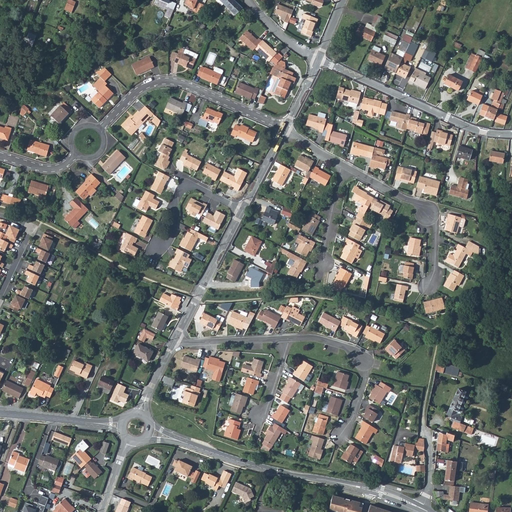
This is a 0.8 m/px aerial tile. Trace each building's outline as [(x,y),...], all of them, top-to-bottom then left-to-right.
[(195,0),(183,0),(182,3),(186,5),(186,6),(188,7),(191,9),(191,10),(198,13),(202,4),(195,1),(195,0)] [(236,0),(234,0),(228,6),(235,14),(237,17),(241,14),(245,11),(241,7),(242,6),(236,0)] [(285,21),(289,23),(294,10),(279,4),(276,13),(281,15),(281,14),(283,15),(282,18),(285,21)] [(316,23),(318,18),(315,17),(312,16),(304,13),(302,18),(306,19),(303,28),(306,29),(304,33),(311,36),(313,31),(312,31),(315,23),(316,23)] [(354,32),(371,39),(381,18),(376,16),(372,25),(368,23),(365,26),(358,23),(354,32)] [(241,36),(254,48),(256,47),(263,40),(260,37),(258,38),(248,29),(241,36)] [(23,46),(31,49),(37,35),(29,31),(23,46)] [(390,42),(394,44),(397,37),(386,32),(383,36),(391,40),(390,42)] [(404,34),(402,38),(409,42),(410,41),(411,37),(404,34)] [(402,38),(397,48),(404,51),(409,42),(402,38)] [(263,40),(256,47),(270,59),(272,57),(277,62),(280,58),(282,56),(264,39),(263,40)] [(404,51),(403,54),(407,56),(408,53),(411,54),(414,48),(416,44),(410,41),(409,42),(404,51)] [(373,43),(367,55),(377,60),(377,61),(381,63),(385,54),(379,50),(381,47),(373,43)] [(180,50),(177,56),(176,58),(194,66),(200,52),(183,44),(180,50)] [(422,51),(420,55),(430,59),(434,51),(424,46),(422,51)] [(397,48),(395,52),(402,56),(403,54),(404,51),(397,48)] [(478,53),(484,57),(487,51),(481,48),(478,53)] [(391,51),(383,66),(394,71),(400,60),(402,56),(395,52),(391,51)] [(466,65),(471,67),(477,54),(473,52),(466,65)] [(470,68),(477,71),(484,57),(478,53),(477,54),(471,67),(470,68)] [(148,57),(131,66),(135,75),(153,66),(148,57)] [(277,62),(274,65),(274,66),(284,70),(282,75),(275,92),(286,96),(293,81),(295,82),(298,76),(293,74),(295,71),(287,67),(286,60),(280,58),(277,62)] [(400,60),(394,71),(405,76),(410,65),(400,60)] [(215,67),(207,63),(206,64),(203,62),(198,72),(202,74),(201,74),(212,79),(212,78),(219,81),(223,70),(225,67),(224,66),(218,63),(217,63),(215,67)] [(274,66),(272,70),(282,75),(284,70),(274,66)] [(109,67),(99,70),(102,73),(106,77),(112,70),(109,67)] [(414,68),(408,80),(411,82),(412,81),(424,87),(429,76),(421,72),(417,70),(414,68)] [(448,72),(444,81),(457,88),(462,79),(448,72)] [(102,73),(96,79),(100,83),(106,77),(102,73)] [(100,83),(96,79),(94,82),(100,87),(92,96),(100,104),(108,96),(108,95),(111,92),(112,93),(115,89),(107,81),(109,79),(106,77),(100,83)] [(240,80),(237,89),(244,92),(244,93),(252,97),(252,96),(256,97),(261,87),(257,85),(256,87),(240,80)] [(355,91),(349,89),(342,87),(342,86),(338,85),(335,96),(348,100),(355,102),(356,102),(359,90),(356,89),(355,91)] [(479,110),(493,117),(501,101),(496,99),(501,87),(497,85),(493,95),(495,96),(491,103),(484,100),(479,110)] [(501,87),(496,99),(501,101),(506,89),(501,87)] [(467,99),(477,104),(482,94),(484,90),(480,88),(478,92),(472,89),(467,99)] [(267,95),(262,93),(259,100),(264,102),(267,95)] [(179,112),(181,113),(187,100),(184,99),(184,100),(171,95),(166,105),(179,111),(179,112)] [(61,100),(69,108),(72,105),(72,104),(65,97),(61,100)] [(368,99),(363,98),(360,109),(368,111),(367,115),(368,116),(371,117),(373,116),(374,113),(385,116),(387,104),(381,103),(381,102),(374,100),(373,101),(367,100),(368,99)] [(56,101),(49,108),(59,118),(69,108),(61,100),(58,103),(56,101)] [(129,118),(121,127),(130,135),(151,112),(144,106),(131,120),(129,118)] [(207,127),(209,122),(211,119),(220,122),(224,113),(219,111),(218,112),(208,107),(204,116),(203,115),(199,124),(207,127)] [(398,112),(399,111),(391,109),(389,118),(396,120),(395,126),(405,129),(406,127),(409,115),(410,113),(405,112),(405,113),(401,112),(401,113),(398,112)] [(305,123),(309,124),(310,123),(313,124),(313,126),(317,128),(317,129),(321,130),(325,116),(308,112),(305,123)] [(494,120),(504,123),(505,121),(507,115),(497,112),(494,120)] [(155,115),(150,120),(157,127),(160,120),(155,115)] [(409,115),(406,127),(414,130),(414,131),(426,134),(429,122),(424,121),(423,122),(415,119),(416,117),(409,115)] [(328,121),(325,130),(329,131),(327,139),(338,142),(338,143),(342,145),(345,133),(330,128),(331,122),(328,121)] [(237,123),(233,133),(238,135),(238,133),(254,140),(258,131),(250,128),(250,126),(243,123),(242,125),(237,123)] [(431,147),(433,140),(437,141),(438,142),(442,144),(444,143),(449,144),(452,134),(447,133),(447,131),(436,128),(433,138),(429,137),(427,146),(431,147)] [(0,129),(0,140),(8,143),(12,131),(6,129),(5,131),(0,129)] [(163,149),(156,163),(165,167),(166,165),(168,166),(171,158),(169,157),(168,157),(169,153),(174,145),(172,145),(175,139),(167,134),(160,148),(163,149)] [(350,152),(353,153),(354,152),(358,153),(370,156),(371,152),(373,145),(353,140),(350,152)] [(31,141),(28,151),(39,155),(39,156),(46,158),(50,148),(31,141)] [(460,143),(457,155),(469,158),(473,147),(460,143)] [(370,156),(368,165),(373,166),(373,164),(375,165),(384,167),(385,164),(387,164),(388,163),(390,157),(375,153),(375,152),(376,151),(381,153),(382,152),(383,149),(383,148),(373,145),(371,152),(370,156)] [(115,150),(100,166),(108,174),(123,157),(115,150)] [(186,165),(196,171),(201,162),(187,155),(187,154),(183,152),(179,160),(183,162),(182,164),(186,166),(186,165)] [(492,152),(490,162),(504,164),(505,154),(492,152)] [(307,170),(305,175),(308,177),(309,175),(311,170),(308,168),(313,159),(309,157),(309,158),(299,153),(294,163),(307,170)] [(290,168),(281,162),(279,166),(279,167),(276,172),(276,171),(272,178),(282,184),(290,168)] [(207,163),(202,173),(212,178),(211,178),(215,180),(220,170),(207,163)] [(311,170),(309,175),(326,183),(331,173),(318,167),(319,166),(315,164),(311,170)] [(397,164),(394,177),(399,179),(399,178),(404,179),(404,178),(410,179),(409,180),(413,182),(416,169),(397,164)] [(100,176),(91,168),(84,174),(85,175),(77,184),(86,192),(89,189),(90,190),(96,184),(94,183),(100,176)] [(171,174),(161,169),(152,186),(162,191),(166,185),(165,184),(168,178),(169,178),(171,174)] [(223,172),(218,181),(233,188),(232,189),(237,191),(242,182),(241,181),(245,173),(237,169),(233,177),(223,172)] [(419,174),(416,185),(423,187),(422,190),(435,194),(439,180),(419,174)] [(467,177),(459,175),(456,182),(457,182),(457,184),(450,182),(447,191),(465,196),(468,187),(466,187),(468,182),(466,181),(467,177)] [(32,176),(29,188),(46,193),(50,182),(32,176)] [(366,192),(365,190),(358,186),(354,193),(352,197),(362,202),(358,208),(359,209),(362,210),(360,213),(357,212),(356,214),(358,215),(361,217),(364,212),(366,208),(368,205),(373,195),(366,192)] [(154,196),(156,193),(147,188),(143,198),(142,197),(138,205),(143,208),(144,206),(148,209),(151,203),(158,207),(161,199),(154,196)] [(4,199),(4,200),(11,202),(13,195),(6,193),(4,192),(2,198),(4,199)] [(119,192),(114,196),(120,202),(123,197),(119,192)] [(13,195),(11,202),(19,205),(21,197),(13,195)] [(377,197),(373,195),(368,205),(371,207),(377,197)] [(75,228),(80,223),(78,220),(89,209),(77,197),(71,203),(75,208),(65,218),(75,228)] [(377,197),(371,207),(384,214),(383,216),(388,218),(394,209),(389,206),(390,203),(380,198),(380,199),(377,197)] [(200,216),(206,204),(202,202),(202,204),(190,198),(185,208),(189,210),(187,213),(194,216),(195,213),(200,216)] [(284,203),(282,210),(292,213),(293,206),(284,203)] [(276,216),(269,214),(270,209),(267,207),(262,221),(274,224),(276,216)] [(206,211),(201,221),(210,225),(208,229),(214,232),(216,228),(217,229),(224,214),(215,210),(211,216),(209,215),(210,213),(206,211)] [(310,213),(302,228),(312,233),(320,219),(319,218),(312,214),(314,211),(313,210),(311,213),(310,213)] [(449,215),(447,221),(446,227),(457,231),(459,223),(463,224),(464,223),(466,217),(465,216),(462,215),(462,214),(449,211),(448,215),(449,215)] [(152,221),(142,216),(133,233),(143,238),(148,229),(147,229),(148,227),(149,227),(152,221)] [(354,222),(351,229),(348,233),(359,239),(367,224),(363,222),(360,220),(357,219),(354,217),(352,221),(353,221),(354,222)] [(291,222),(289,226),(298,231),(300,227),(291,222)] [(6,239),(14,243),(17,237),(16,237),(19,230),(10,226),(6,235),(7,235),(6,239)] [(209,239),(211,235),(203,231),(197,228),(194,227),(193,230),(189,236),(187,236),(186,235),(182,243),(194,249),(201,235),(209,239)] [(137,238),(125,233),(123,237),(125,238),(119,249),(127,253),(133,256),(137,248),(131,245),(133,242),(134,243),(137,238)] [(310,239),(299,233),(295,240),(299,242),(295,249),(305,255),(309,249),(311,243),(313,244),(315,240),(310,238),(310,239)] [(42,240),(39,246),(48,250),(52,242),(51,241),(53,238),(44,234),(41,239),(42,240)] [(253,234),(246,247),(256,253),(263,239),(253,234)] [(420,250),(418,249),(419,244),(421,238),(410,235),(407,252),(412,253),(419,254),(420,250)] [(345,246),(343,251),(340,256),(351,262),(355,255),(353,254),(357,247),(359,243),(346,236),(345,240),(346,241),(344,245),(345,246)] [(11,249),(13,245),(0,239),(0,249),(4,252),(7,247),(11,249)] [(471,239),(467,246),(471,248),(473,249),(474,250),(481,253),(481,245),(471,239)] [(467,246),(459,242),(457,246),(458,247),(454,254),(451,252),(447,259),(460,266),(467,252),(469,252),(471,248),(467,246)] [(191,256),(192,252),(181,247),(179,251),(180,252),(178,257),(176,256),(172,264),(180,268),(182,266),(185,268),(187,263),(191,265),(195,258),(191,256)] [(357,247),(353,254),(355,255),(357,257),(361,249),(357,247)] [(50,254),(37,248),(36,252),(40,254),(38,259),(46,263),(50,254)] [(304,268),(308,261),(307,260),(298,255),(289,251),(288,253),(287,255),(295,259),(289,272),(298,277),(301,271),(303,267),(304,268)] [(270,262),(267,268),(274,271),(278,257),(276,256),(272,263),(270,262)] [(230,272),(228,276),(236,280),(246,262),(236,257),(229,271),(230,272)] [(403,263),(402,270),(403,271),(403,273),(404,276),(412,277),(413,272),(412,272),(413,266),(413,265),(413,262),(405,260),(404,264),(403,263)] [(29,265),(28,268),(40,274),(45,265),(37,261),(34,267),(29,265)] [(339,270),(334,281),(344,286),(351,272),(340,266),(338,270),(339,270)] [(465,273),(455,268),(453,272),(452,271),(449,277),(448,277),(444,284),(454,289),(458,283),(459,283),(465,273)] [(39,277),(27,271),(25,274),(29,276),(27,282),(35,286),(39,277)] [(397,282),(394,298),(403,300),(405,288),(407,289),(408,285),(397,282)] [(18,289),(16,293),(29,299),(33,290),(25,286),(22,292),(18,289)] [(159,301),(177,310),(179,306),(178,306),(177,306),(179,301),(181,297),(171,294),(170,297),(163,293),(159,301)] [(12,302),(9,307),(18,311),(19,308),(20,309),(25,300),(16,296),(13,302),(12,302)] [(442,296),(423,301),(426,311),(445,307),(442,296)] [(226,303),(223,309),(228,312),(233,302),(226,303)] [(286,319),(290,321),(300,326),(305,317),(298,313),(300,310),(293,306),(292,308),(289,307),(285,315),(288,316),(286,319)] [(274,330),(281,317),(266,309),(265,312),(264,314),(260,312),(256,320),(260,322),(260,321),(271,326),(270,328),(274,330)] [(228,321),(233,324),(239,326),(239,328),(243,329),(244,327),(248,328),(254,317),(254,316),(249,314),(248,317),(233,311),(228,321)] [(158,312),(152,326),(161,331),(168,316),(158,312)] [(332,330),(336,332),(339,325),(341,321),(324,312),(319,322),(332,329),(332,330)] [(213,328),(218,330),(222,322),(215,319),(204,313),(199,323),(204,326),(204,324),(212,329),(213,328)] [(344,316),(342,321),(346,323),(344,327),(344,329),(354,334),(353,336),(357,338),(362,326),(344,316)] [(378,331),(380,327),(374,324),(372,325),(371,327),(370,328),(366,335),(365,338),(369,339),(370,338),(380,344),(385,334),(378,331)] [(155,335),(143,328),(138,339),(144,342),(147,337),(152,340),(155,335)] [(395,340),(386,349),(392,355),(393,354),(397,359),(405,351),(395,340)] [(139,345),(134,354),(142,358),(142,357),(149,361),(153,352),(139,345)] [(185,355),(180,366),(196,372),(201,359),(196,357),(196,359),(185,355)] [(209,359),(205,368),(205,369),(212,371),(213,373),(211,380),(218,382),(225,363),(213,359),(213,358),(209,357),(209,359)] [(252,367),(247,365),(245,372),(249,374),(261,378),(262,374),(260,373),(264,362),(254,359),(252,367)] [(296,371),(293,375),(304,381),(307,383),(308,382),(311,377),(311,376),(308,374),(313,367),(304,361),(297,372),(296,371)] [(68,371),(74,374),(78,376),(77,377),(85,380),(91,368),(83,364),(82,365),(81,367),(77,365),(72,362),(68,371)] [(438,362),(436,369),(440,372),(458,376),(460,368),(438,362)] [(58,380),(62,370),(57,368),(52,378),(58,380)] [(339,372),(335,387),(347,391),(350,382),(348,382),(350,376),(339,372)] [(23,385),(28,388),(34,376),(29,373),(23,385)] [(248,377),(243,391),(253,395),(256,385),(258,385),(259,381),(248,377)] [(301,384),(290,377),(288,381),(289,382),(282,393),(283,393),(280,399),(287,404),(291,398),(292,398),(301,384)] [(98,386),(110,392),(114,384),(102,378),(98,386)] [(5,382),(0,392),(17,400),(22,390),(5,382)] [(34,399),(35,396),(35,395),(40,397),(40,398),(43,400),(49,388),(35,382),(28,396),(34,399)] [(373,393),(369,399),(380,405),(387,393),(389,394),(392,389),(382,383),(379,387),(376,385),(372,392),(373,393)] [(129,396),(126,395),(124,395),(123,394),(123,393),(126,388),(118,384),(110,400),(117,404),(118,401),(124,404),(125,403),(129,396)] [(186,394),(185,393),(182,403),(194,407),(197,396),(198,396),(200,392),(199,392),(200,388),(196,387),(193,386),(191,389),(188,388),(186,394)] [(317,386),(315,392),(322,394),(324,388),(317,386)] [(460,414),(456,412),(463,396),(464,393),(455,389),(444,415),(450,418),(449,420),(452,421),(451,425),(463,430),(468,417),(460,414)] [(247,397),(236,393),(231,410),(240,414),(244,404),(245,405),(247,397)] [(463,396),(456,412),(460,414),(467,397),(463,396)] [(329,403),(326,413),(337,416),(341,404),(342,405),(343,401),(332,397),(329,403)] [(273,413),(271,417),(281,423),(289,411),(280,405),(274,414),(273,413)] [(368,409),(364,417),(373,423),(380,412),(369,405),(367,409),(368,409)] [(315,424),(313,432),(323,436),(326,428),(325,428),(328,418),(320,415),(317,424),(315,424)] [(227,427),(224,436),(237,440),(241,430),(239,429),(241,423),(230,419),(228,424),(230,424),(229,427),(227,427)] [(286,431),(274,423),(272,427),(270,426),(266,432),(268,433),(261,444),(263,445),(268,449),(269,449),(280,431),(284,434),(286,431)] [(364,427),(363,426),(355,438),(365,445),(373,432),(376,434),(378,430),(366,423),(364,427)] [(431,427),(430,431),(438,433),(444,436),(445,433),(446,432),(431,427)] [(72,438),(55,431),(52,439),(69,446),(72,438)] [(444,436),(438,433),(436,452),(443,453),(445,440),(450,442),(452,438),(453,435),(445,433),(444,436)] [(324,440),(313,436),(312,441),(314,442),(309,457),(317,460),(318,459),(321,460),(323,453),(320,452),(324,440)] [(109,443),(103,441),(99,452),(105,454),(109,443)] [(363,452),(351,445),(342,459),(350,464),(352,461),(356,463),(363,452)] [(400,449),(398,464),(404,465),(405,456),(414,457),(416,447),(406,445),(405,449),(400,449)] [(80,448),(72,456),(76,461),(76,462),(79,465),(78,466),(81,469),(82,468),(84,466),(89,461),(91,460),(80,448)] [(13,451),(8,463),(14,466),(14,468),(24,472),(29,460),(19,456),(19,453),(13,451)] [(41,455),(38,463),(55,470),(59,459),(50,456),(50,458),(45,456),(41,455)] [(374,463),(383,468),(385,462),(377,457),(374,463)] [(173,465),(172,468),(186,475),(186,474),(188,469),(190,464),(176,458),(176,459),(173,465)] [(89,461),(84,466),(86,469),(85,470),(86,470),(82,474),(87,479),(91,476),(94,480),(102,473),(93,463),(91,464),(89,461)] [(455,462),(445,461),(444,470),(453,471),(460,472),(461,463),(455,462)] [(131,466),(126,477),(131,480),(132,478),(146,485),(150,476),(143,473),(144,472),(131,466)] [(189,479),(194,481),(198,470),(194,468),(193,470),(190,476),(189,479)] [(203,471),(200,477),(204,479),(204,480),(211,484),(211,486),(215,488),(218,483),(219,483),(222,477),(226,479),(229,471),(222,468),(218,475),(216,474),(216,475),(208,471),(207,472),(203,471)] [(29,470),(26,478),(31,481),(34,472),(29,470)] [(441,483),(441,485),(447,486),(452,486),(453,471),(444,470),(442,484),(441,483)] [(236,482),(231,492),(243,497),(245,503),(251,500),(250,498),(254,496),(251,489),(236,482)] [(53,485),(51,491),(58,494),(61,487),(53,485)] [(452,486),(447,486),(447,494),(448,494),(447,496),(443,495),(443,500),(457,501),(458,491),(463,491),(463,487),(452,486)] [(344,496),(333,493),(329,509),(340,511),(360,511),(364,501),(352,498),(351,500),(350,499),(350,498),(346,497),(346,498),(344,498),(344,496)] [(442,494),(432,493),(433,496),(435,501),(437,503),(439,503),(439,502),(439,501),(441,501),(442,494)] [(42,511),(48,497),(41,494),(36,507),(33,505),(33,504),(26,501),(22,510),(24,511),(23,511),(42,511)] [(15,508),(18,501),(11,498),(8,505),(15,508)] [(63,500),(55,507),(56,509),(52,511),(71,511),(74,509),(72,507),(71,507),(68,504),(67,505),(63,500)] [(123,511),(126,507),(115,502),(111,511),(123,511)] [(395,511),(370,503),(367,511),(395,511)] [(471,503),(468,511),(486,511),(488,506),(471,503)]
